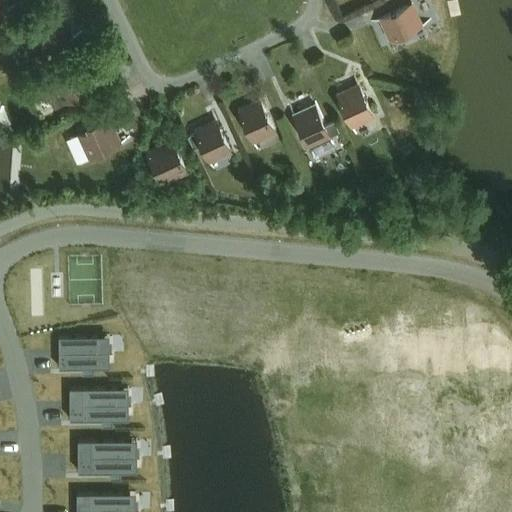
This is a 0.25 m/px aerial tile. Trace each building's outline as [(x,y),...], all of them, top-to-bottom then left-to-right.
[(390,39),(422,24),(412,2),(380,17),(390,39)] [(31,29),(21,34),(31,56),(41,51),(73,36),(61,10),(39,20),(41,24),(31,29)] [(54,79),(44,84),(54,106),(64,101),(96,86),(86,64),(54,79)] [(352,125),(374,115),(359,83),(337,93),(352,125)] [(253,140),(275,130),(260,98),(238,108),(253,140)] [(308,145),(330,135),(315,103),(294,113),(308,145)] [(89,155),(122,141),(109,115),(87,125),(89,129),(79,134),(89,155)] [(210,160),(231,150),(217,118),(195,128),(210,160)] [(166,180),(188,170),(173,138),(147,150),(157,172),(161,170),(166,180)] [(105,373),(68,379),(73,411),(123,403),(121,388),(108,390),(105,373)] [(123,425),(85,431),(90,463),(140,455),(138,440),(125,442),(123,425)] [(94,480),(93,511),(144,511),(145,497),(132,497),(132,480),(94,480)]
